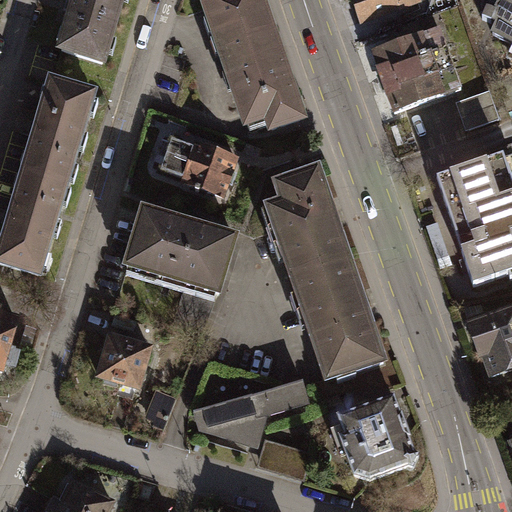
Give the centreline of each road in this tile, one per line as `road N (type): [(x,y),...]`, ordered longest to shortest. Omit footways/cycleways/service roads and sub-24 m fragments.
road 1 (secondary): [(481,511),(459,426),(307,0)]
road 2 (residential): [(36,424),(171,0)]
road 3 (residential): [(318,511),(36,424)]
road 4 (unknown): [(81,285),(270,339)]
